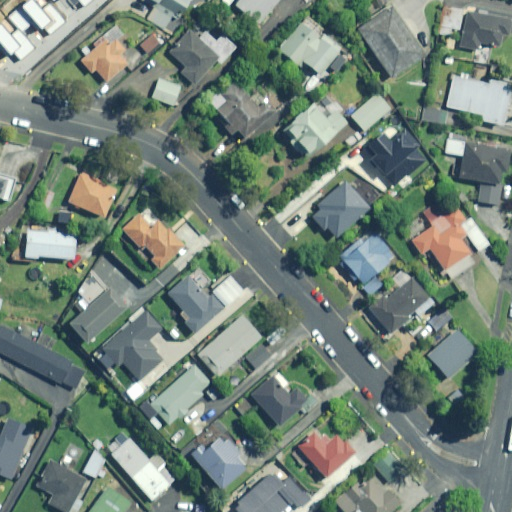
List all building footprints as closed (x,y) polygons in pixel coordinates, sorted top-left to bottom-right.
[(189,0),(141,0),(142,0),(154,8),(147,19),(164,30),(172,17),(178,20),(189,0)] [(277,0),(238,0),(233,6),(256,26),(277,0)] [(0,34),(25,13),(15,2),(0,15),(0,34)] [(59,12),(47,7),(0,48),(0,52),(21,76),(74,30),(59,12)] [(425,56),(392,7),(357,31),(390,79),(425,56)] [(462,11),(444,8),(439,34),(450,36),(451,29),(459,30),(462,11)] [(511,26),(511,20),(466,13),(460,48),(478,51),(479,44),(499,48),(502,35),(510,37),(511,26)] [(340,50),(301,19),(286,38),(282,35),(271,49),(295,69),(301,61),(319,76),(340,50)] [(219,58),(189,32),(170,53),(187,69),(182,75),(197,88),(210,73),(207,71),(219,58)] [(160,42),(151,34),(140,46),(149,54),(160,42)] [(115,39),(108,45),(104,41),(80,61),(91,74),(95,70),(106,83),(128,65),(120,55),(124,51),(115,39)] [(234,77),(207,102),(227,125),(223,128),(231,136),(236,131),(245,141),(285,104),(272,91),(266,96),(258,87),(250,95),(234,77)] [(488,85),(454,77),(447,108),(481,115),(480,121),(503,126),(511,86),(489,80),(488,85)] [(180,88),(159,80),(153,95),(174,104),(180,88)] [(390,109),(376,94),(350,116),(363,132),(390,109)] [(325,120),(311,104),(280,132),(304,160),(345,124),(334,111),(325,120)] [(446,113),(421,109),(420,121),(444,125),(446,113)] [(405,142),(388,121),(355,148),(372,169),(405,142)] [(510,151),(448,140),(445,153),(462,156),(458,178),(480,182),(477,202),(499,206),(502,188),(499,188),(502,173),(506,173),(510,151)] [(0,199),(10,202),(17,178),(1,174),(0,173),(0,199)] [(119,190),(82,174),(69,203),(106,220),(119,190)] [(369,210),(346,182),(318,206),(321,209),(312,217),(324,232),(327,229),(335,239),(369,210)] [(476,262),(460,240),(466,236),(478,253),(490,245),(471,218),(466,221),(456,207),(444,215),(437,204),(424,213),(433,227),(412,241),(422,255),(430,249),(451,280),(476,262)] [(152,228),(139,215),(122,232),(140,249),(143,246),(154,256),(150,260),(161,271),(184,247),(158,222),(152,228)] [(77,234),(27,231),(26,256),(75,259),(77,234)] [(394,258),(374,235),(363,245),(357,239),(335,258),(369,296),(380,286),(372,277),(394,258)] [(194,336),(225,309),(205,286),(200,290),(187,275),(166,293),(183,313),(180,316),(185,322),(184,324),(194,336)] [(243,292),(230,277),(213,292),(226,307),(243,292)] [(434,305),(412,279),(385,302),(382,298),(369,309),(391,335),(416,314),(419,318),(434,305)] [(437,333),(453,318),(444,308),(428,323),(437,333)] [(162,330),(146,312),(102,350),(117,368),(123,363),(139,382),(164,361),(147,343),(162,330)] [(261,338),(243,316),(197,356),(216,377),(261,338)] [(0,353),(36,372),(33,377),(45,383),(48,378),(76,392),(87,371),(0,325),(0,353)] [(478,354),(458,331),(428,357),(449,380),(478,354)] [(272,357),(261,344),(245,357),(256,370),(272,357)] [(210,383),(196,366),(150,404),(168,425),(203,396),(200,392),(210,383)] [(286,383),(278,373),(251,396),(279,428),(308,402),(296,388),(289,395),(282,387),(286,383)] [(467,398),(460,389),(448,399),(455,407),(467,398)] [(34,430),(8,419),(0,439),(0,438),(0,475),(12,481),(34,430)] [(331,442),(325,434),(319,440),(314,435),(292,455),(303,467),(309,461),(327,480),(344,465),(353,475),(364,464),(338,435),(331,442)] [(235,457),(239,453),(229,441),(224,445),(219,437),(194,458),(220,490),(245,470),(235,457)] [(149,461),(130,439),(112,454),(152,501),(176,481),(163,467),(166,464),(157,454),(149,461)] [(68,511),(87,482),(72,473),(85,451),(72,443),(59,465),(53,461),(38,486),(53,495),(48,503),(62,511),(68,511)] [(106,459),(94,453),(84,473),(96,479),(106,459)] [(402,472),(387,455),(374,466),(390,484),(402,472)] [(385,493),(370,476),(358,487),(356,485),(335,502),(343,511),(392,511),(402,504),(389,489),(385,493)] [(125,511),(131,504),(108,487),(89,511),(125,511)] [(205,511),(206,505),(182,503),(181,511),(205,511)]
